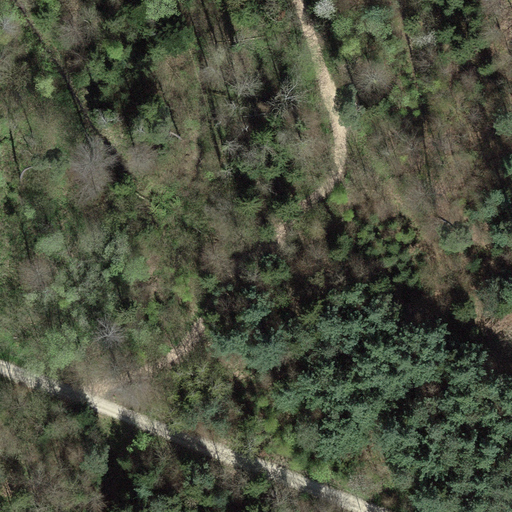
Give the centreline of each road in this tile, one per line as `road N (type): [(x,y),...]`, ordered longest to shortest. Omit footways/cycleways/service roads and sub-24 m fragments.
road 1 (track): [(75,391),(183,352),(240,271),(328,184),(340,137),(300,0)]
road 2 (track): [(0,363),(378,511)]
